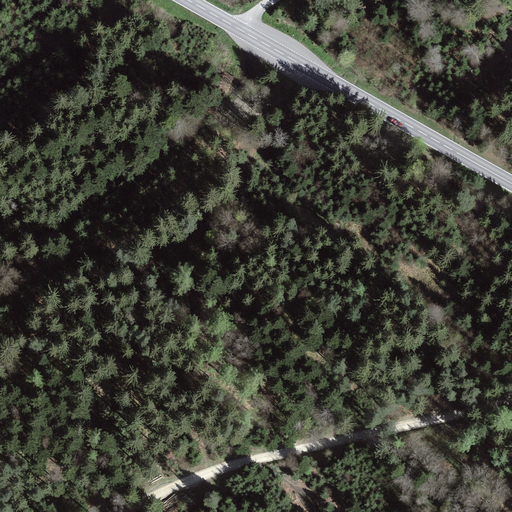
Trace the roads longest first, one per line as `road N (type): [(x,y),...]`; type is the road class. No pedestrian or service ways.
road 1 (unclassified): [(511,395),(222,467),(120,511)]
road 2 (secondary): [(188,0),(511,183)]
